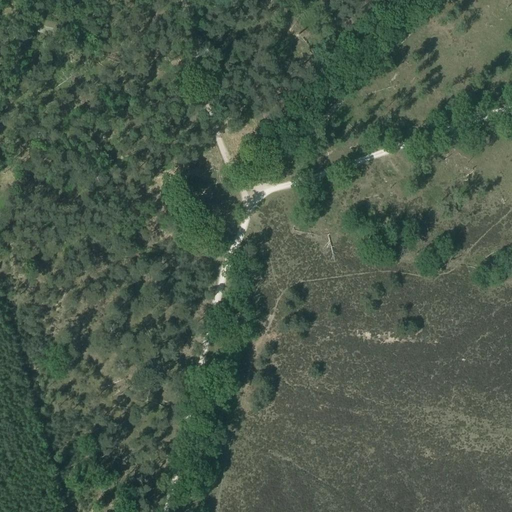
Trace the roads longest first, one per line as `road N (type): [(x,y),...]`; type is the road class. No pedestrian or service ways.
road 1 (track): [(164,511),(213,313),(250,204)]
road 2 (track): [(511,108),(250,204)]
road 3 (track): [(436,0),(270,172),(250,204)]
road 4 (track): [(250,204),(219,143),(181,0)]
